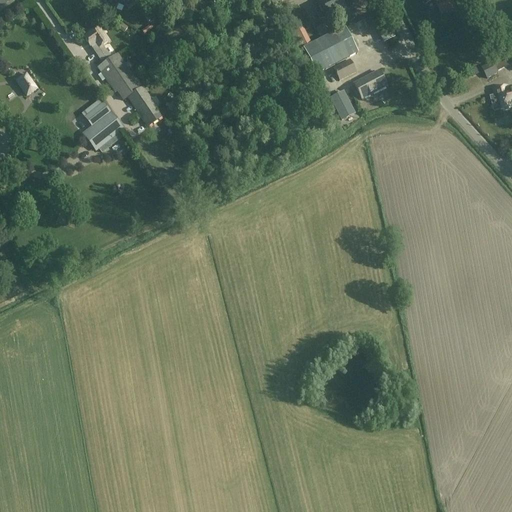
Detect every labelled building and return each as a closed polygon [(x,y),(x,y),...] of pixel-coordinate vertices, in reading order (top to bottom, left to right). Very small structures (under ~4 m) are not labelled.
[(165,0),(152,0),(160,10),(168,4),(165,0)] [(340,0),(325,0),(317,4),(324,18),(344,8),(340,0)] [(426,0),(428,3),(433,0),(434,0),(438,6),(437,6),(441,15),(455,8),(451,0),(450,0),(426,0)] [(166,9),(162,12),(166,18),(171,16),(166,9)] [(154,12),(149,15),(153,22),(158,19),(154,12)] [(323,25),(316,29),(319,36),(327,32),(323,25)] [(301,47),(303,47),(308,44),(298,27),(291,29),(301,47)] [(103,64),(112,58),(106,53),(102,47),(109,42),(100,28),(84,38),(90,47),(91,47),(103,64)] [(344,28),(320,41),(333,67),(357,54),(344,28)] [(386,38),(393,35),(390,28),(383,31),(386,38)] [(213,53),(196,64),(202,73),(219,62),(213,53)] [(112,58),(103,64),(97,68),(115,95),(117,93),(123,102),(127,99),(147,129),(163,118),(142,87),(137,78),(135,79),(117,54),(112,58)] [(349,61),(333,69),(339,82),(356,74),(349,61)] [(485,76),(497,70),(493,62),(481,68),(485,76)] [(332,66),(316,74),(343,128),(359,120),(339,82),(333,69),(332,66)] [(378,72),(354,85),(362,100),(386,87),(378,72)] [(36,90),(26,75),(16,82),(26,97),(36,90)] [(510,108),(509,107),(511,106),(511,89),(508,90),(507,87),(494,91),(495,97),(491,98),(495,111),(502,109),(503,110),(510,108)] [(103,103),(103,104),(93,112),(100,121),(97,123),(96,122),(94,123),(95,125),(91,128),(85,133),(98,150),(102,154),(118,141),(127,134),(124,130),(103,103)] [(170,105),(169,108),(167,110),(172,112),(174,113),(177,108),(176,108),(171,105),(170,105)] [(0,201),(6,218),(16,214),(7,188),(0,190),(0,201)]
